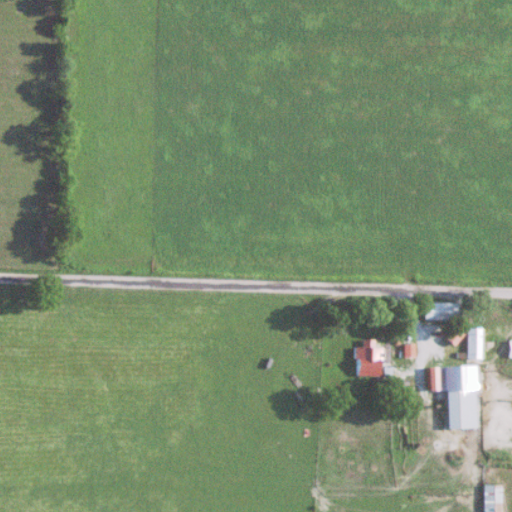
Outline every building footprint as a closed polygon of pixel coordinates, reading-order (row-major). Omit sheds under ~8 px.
[(423,320),(456,320),(456,303),(423,303),(423,320)] [(442,338),(452,345),(461,332),(451,325),(442,338)] [(465,358),(478,358),(478,328),(465,328),(465,358)] [(378,375),(378,346),(372,346),(372,340),(361,340),(361,346),(354,346),(354,375),(378,375)] [(474,427),(473,365),(435,366),(435,391),(444,391),(444,428),(474,427)] [(396,390),(396,408),(409,408),(409,390),(396,390)] [(498,511),(498,485),(482,485),(482,511),(498,511)]
